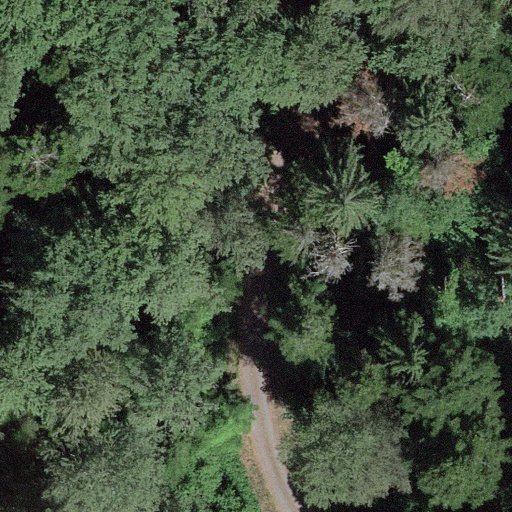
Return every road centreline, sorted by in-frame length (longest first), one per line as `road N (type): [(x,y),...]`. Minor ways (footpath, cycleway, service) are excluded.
road 1 (track): [(303,511),(251,349),(255,269),(272,175),(344,0)]
road 2 (track): [(205,0),(0,199)]
